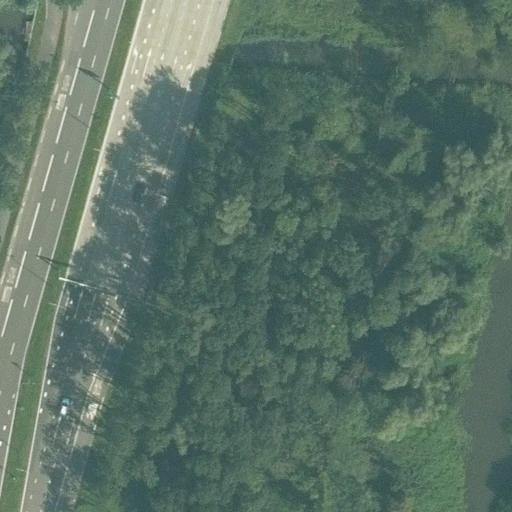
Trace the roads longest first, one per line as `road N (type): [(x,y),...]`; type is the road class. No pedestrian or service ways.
road 1 (secondary): [(54,511),(192,0)]
road 2 (secondary): [(105,0),(0,384)]
